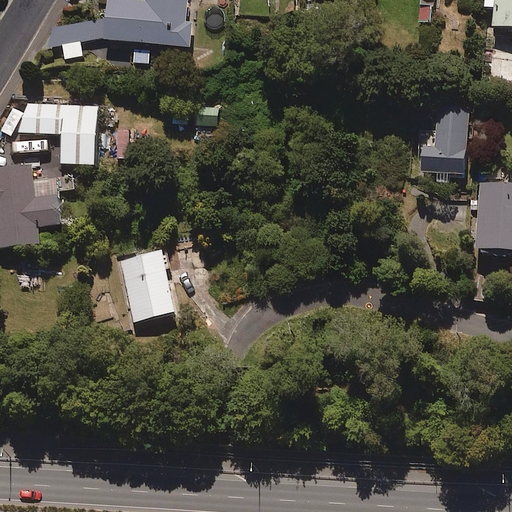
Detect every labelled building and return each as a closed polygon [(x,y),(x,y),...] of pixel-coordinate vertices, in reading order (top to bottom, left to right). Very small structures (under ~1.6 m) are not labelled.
[(111,0),(108,39),(193,46),(195,23),(188,22),(189,0),(111,0)] [(417,0),(416,23),(431,24),(432,0),(417,0)] [(511,0),(492,0),(490,27),(511,29),(511,0)] [(507,45),(492,44),(491,62),(505,63),(507,45)] [(103,105),(30,102),(20,133),(63,135),(61,166),(100,167),(103,105)] [(218,126),(219,105),(196,104),(195,125),(218,126)] [(472,109),(437,106),(434,149),(422,148),(420,173),(466,177),(472,109)] [(130,130),(118,130),(119,159),(131,159),(130,130)] [(34,164),(0,167),(0,228),(2,249),(44,244),(42,227),(63,224),(58,179),(36,182),(34,164)] [(511,252),(511,185),(478,184),(474,250),(511,252)] [(181,311),(166,250),(122,260),(136,322),(181,311)]
